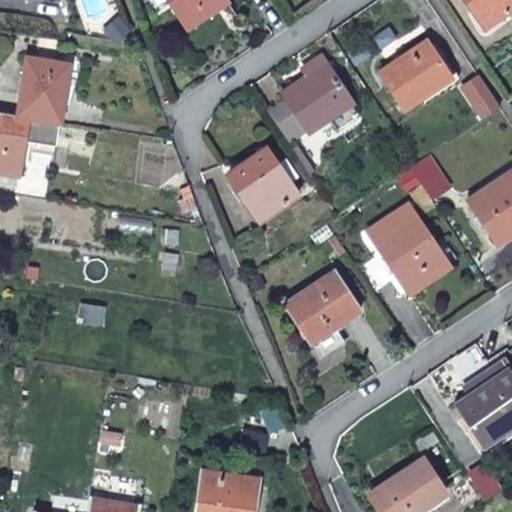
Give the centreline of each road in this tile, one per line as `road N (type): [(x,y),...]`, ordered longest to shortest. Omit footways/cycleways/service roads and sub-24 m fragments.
road 1 (residential): [(302,435),(511,296)]
road 2 (residential): [(175,115),(347,0)]
road 3 (track): [(511,114),(434,0)]
